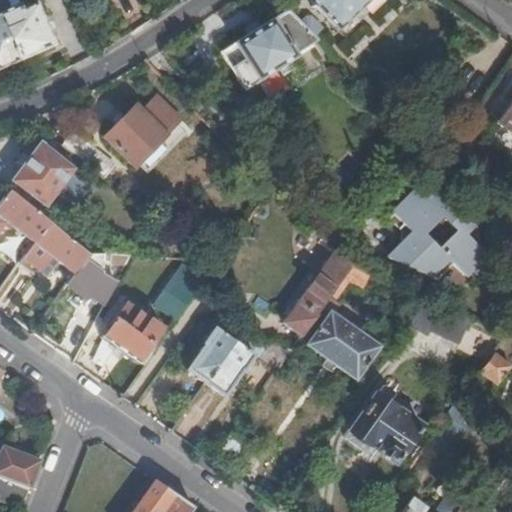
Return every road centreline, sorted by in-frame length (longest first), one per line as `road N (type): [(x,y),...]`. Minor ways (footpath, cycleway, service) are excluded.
road 1 (residential): [(208,0),(74,81),(0,111)]
road 2 (residential): [(85,406),(234,511)]
